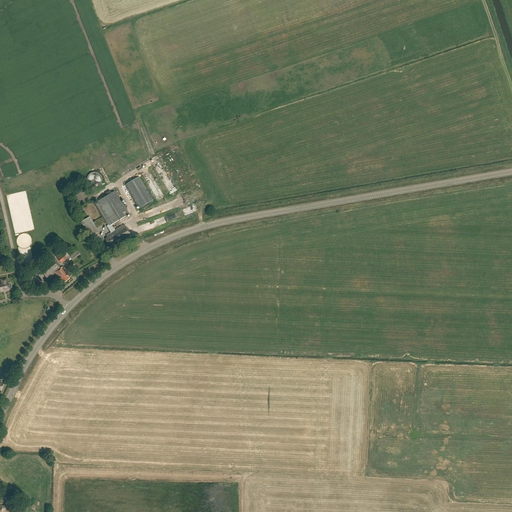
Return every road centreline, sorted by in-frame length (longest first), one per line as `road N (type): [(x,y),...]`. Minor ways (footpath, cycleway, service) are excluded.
road 1 (tertiary): [(69,306),(130,257),(213,224),(511,171)]
road 2 (unclassified): [(69,306),(22,290),(0,191)]
road 3 (tertiary): [(0,421),(27,363),(69,306)]
